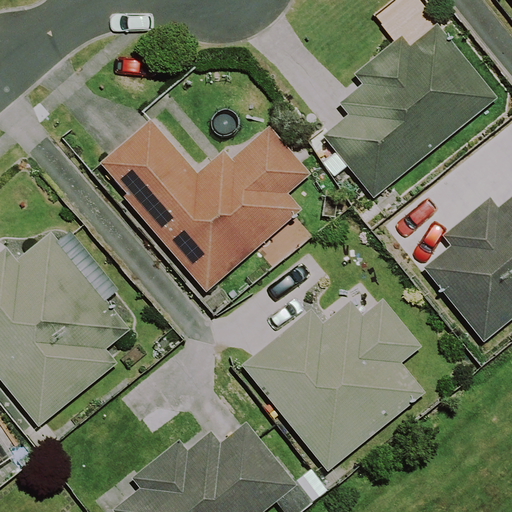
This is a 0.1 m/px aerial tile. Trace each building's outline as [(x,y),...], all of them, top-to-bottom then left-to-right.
[(499,99),(438,22),(410,44),(403,35),(354,74),(362,84),(339,102),(348,114),(322,135),(372,198),(499,99)] [(205,295),(306,212),(290,192),(312,174),(271,125),(232,158),(225,150),(197,172),(152,119),(100,162),(127,195),(124,197),(205,295)] [(491,196),(443,235),(452,245),(423,268),(485,344),(511,321),(511,196),(500,206),(491,196)] [(131,329),(51,231),(17,259),(7,247),(0,252),(0,379),(40,428),(119,363),(107,349),(131,329)] [(423,347),(384,298),(364,313),(353,299),(323,323),(313,310),(242,365),(327,472),(427,393),(403,363),(423,347)] [(222,442),(212,430),(188,449),(180,439),(131,478),(139,488),(112,510),(113,511),(265,511),(299,486),(247,421),(222,442)]
